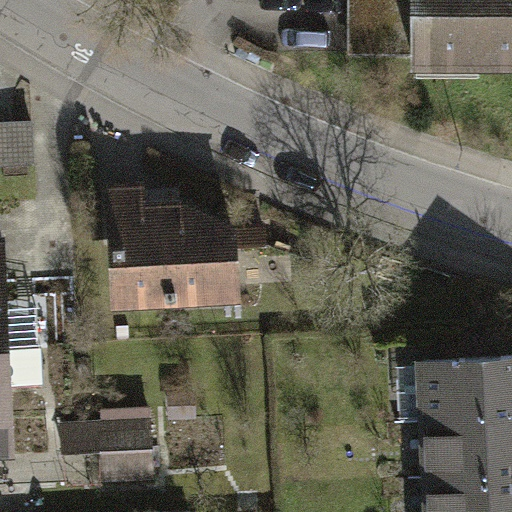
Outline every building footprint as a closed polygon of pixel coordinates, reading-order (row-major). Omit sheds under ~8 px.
[(350,0),(350,63),(415,63),(415,0),(350,0)] [(511,0),(415,0),(415,63),(511,64),(511,0)] [(0,170),(38,168),(34,124),(0,126),(0,170)] [(109,185),(114,306),(249,295),(243,220),(187,198),(151,197),(151,183),(109,185)] [(0,244),(0,348),(17,347),(11,243),(0,244)] [(0,452),(23,451),(19,390),(50,388),(48,346),(17,347),(0,348),(0,452)] [(511,421),(511,361),(418,367),(421,426),(511,421)] [(200,394),(174,395),(175,420),(202,419),(200,394)] [(63,483),(160,478),(156,407),(59,412),(63,483)] [(511,480),(511,421),(421,426),(424,486),(511,480)] [(511,511),(511,480),(424,486),(425,511),(511,511)]
